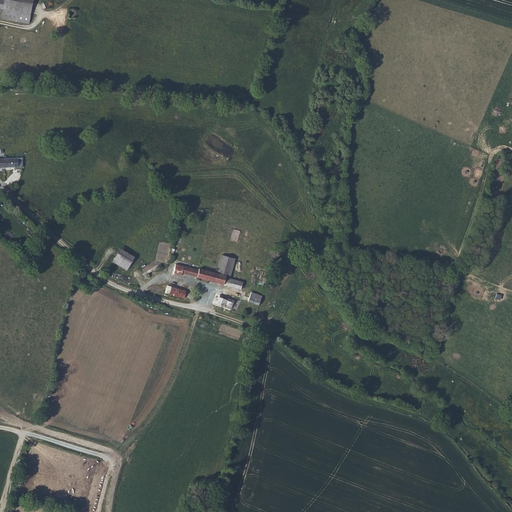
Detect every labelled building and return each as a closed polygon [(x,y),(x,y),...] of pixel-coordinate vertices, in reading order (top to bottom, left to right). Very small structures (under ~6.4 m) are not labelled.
[(30,14),(32,0),(4,0),(3,9),(30,14)] [(30,14),(3,9),(1,19),(28,24),(30,14)] [(19,158),(4,159),(4,168),(23,167),(22,156),(19,156),(19,158)] [(133,256),(120,249),(113,262),(125,269),(133,256)] [(216,273),(225,276),(230,277),(235,259),(221,255),(216,273)] [(182,273),(196,277),(198,270),(175,264),(173,274),(181,276),(182,273)] [(198,270),(196,277),(240,289),(242,282),(225,277),(225,276),(216,273),(199,268),(198,270)] [(169,294),(183,298),(185,291),(167,286),(165,292),(169,294)] [(261,296),(251,292),(248,302),(258,305),(261,296)] [(230,309),(234,301),(219,295),(216,304),(224,307),(224,306),(230,309)]
